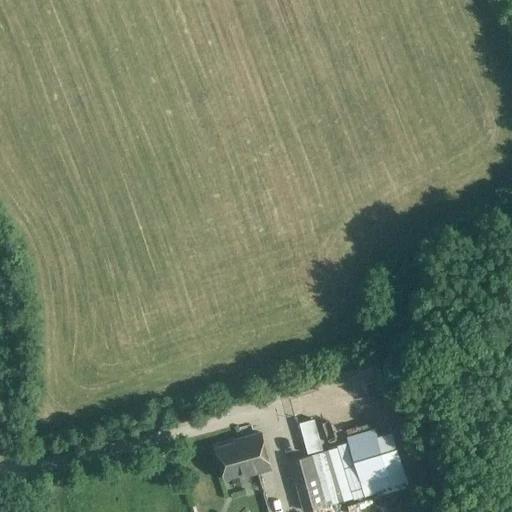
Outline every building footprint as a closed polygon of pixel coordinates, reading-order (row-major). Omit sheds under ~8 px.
[(333,364),(338,379),(356,373),(351,358),(333,364)] [(185,430),(204,426),(202,417),(183,421),(185,430)] [(388,475),(374,428),(347,437),(361,483),(388,475)] [(236,442),(216,447),(226,478),(243,473),(244,476),(271,468),(261,431),(235,439),(236,442)] [(342,500),(329,451),(289,462),(294,481),(296,480),(304,510),(342,500)]
